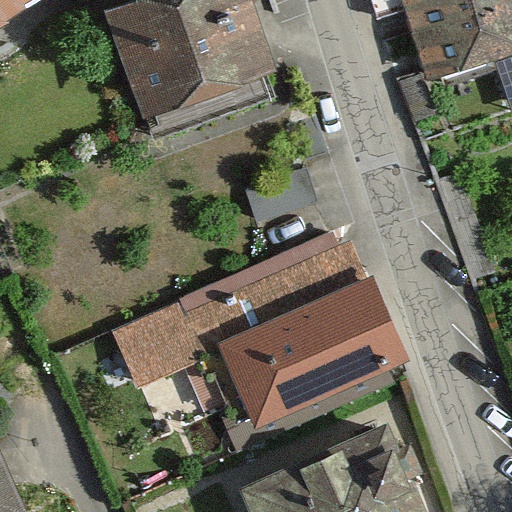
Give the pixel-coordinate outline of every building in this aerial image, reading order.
[(100,0),(137,98),(267,49),(248,0),(100,0)] [(511,0),(372,0),(378,18),(404,10),(413,38),(511,5),(511,0)] [(511,5),(413,38),(428,84),(492,63),(510,116),(511,115),(511,5)] [(252,418),(407,350),(369,264),(214,333),(252,418)] [(253,511),(421,511),(376,410),(235,472),(253,511)] [(0,511),(25,511),(0,458),(0,511)]
